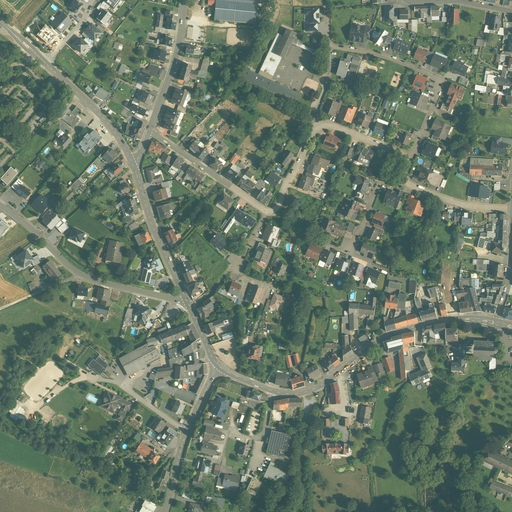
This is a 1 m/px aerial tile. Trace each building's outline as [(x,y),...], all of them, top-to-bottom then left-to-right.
[(77,10),(81,6),(78,3),(75,0),(74,1),(73,1),(72,2),(72,4),(69,7),(72,11),(73,13),(74,14),(75,14),(77,14),(77,12),(77,11),(77,10)] [(120,2),(117,0),(108,0),(106,3),(110,6),(114,9),(117,4),(120,2)] [(214,21),(255,24),(257,0),(210,0),(210,4),(216,4),(214,21)] [(108,9),(110,6),(106,3),(104,1),(101,5),(108,9)] [(106,12),(108,9),(101,5),(101,4),(96,9),(101,13),(104,10),(106,12)] [(424,7),(415,8),(415,12),(419,12),(419,19),(423,19),(424,17),(424,7)] [(439,7),(431,7),(431,12),(431,17),(435,17),(435,16),(439,15),(439,11),(439,7)] [(394,8),(385,8),(385,22),(394,22),(394,17),(394,8)] [(309,24),(317,24),(319,24),(319,9),(305,10),(305,15),(309,15),(309,24)] [(109,20),(111,16),(106,12),(104,10),(101,13),(101,14),(100,13),(99,15),(99,16),(96,19),(104,26),(106,22),(107,23),(109,20)] [(408,11),(400,11),(400,14),(400,20),(408,20),(408,11)] [(454,14),(451,14),(450,24),(454,24),(454,22),(458,23),(458,18),(459,17),(459,16),(458,15),(459,11),(454,11),(454,14)] [(57,29),(61,33),(65,28),(66,29),(72,22),(62,13),(58,18),(58,17),(51,24),(57,29)] [(173,16),(168,16),(167,18),(167,23),(176,24),(177,17),(173,16)] [(500,19),(491,17),(491,21),(491,24),(490,24),(490,26),(490,27),(489,30),(498,32),(499,25),(499,21),(500,21),(500,19)] [(176,24),(167,23),(166,28),(166,29),(166,30),(168,30),(175,31),(176,24)] [(96,28),(91,24),(84,32),(89,37),(94,42),(102,34),(96,28)] [(98,26),(96,28),(102,34),(104,31),(98,26)] [(356,27),(352,26),(351,32),(350,32),(350,34),(351,35),(350,40),(353,41),(354,42),(355,41),(358,42),(361,39),(363,39),(363,37),(364,28),(359,28),(359,27),(357,26),(356,27)] [(46,27),(39,35),(48,43),(49,42),(55,35),(50,31),(46,27)] [(369,28),(364,27),(364,28),(363,37),(369,38),(372,30),(369,30),(369,28)] [(51,43),(58,34),(54,31),(52,28),(50,31),(55,35),(49,42),(51,43)] [(296,34),(286,29),(283,36),(293,41),(296,34)] [(382,30),(379,34),(376,33),(374,38),(376,38),(374,42),(380,46),(383,40),(385,41),(387,37),(386,36),(387,33),(382,30)] [(277,34),(258,75),(264,78),(275,55),(274,54),(283,36),(277,34)] [(293,41),(291,44),(296,46),(297,43),(301,36),(296,34),(293,41)] [(283,36),(274,54),(275,55),(282,58),(284,59),(291,44),(293,41),(283,36)] [(171,39),(161,37),(160,45),(161,45),(167,46),(169,47),(171,39)] [(393,39),(387,37),(385,41),(385,43),(391,45),(392,42),(393,39)] [(92,44),(86,38),(83,41),(87,46),(89,48),(92,44)] [(80,53),(87,46),(83,41),(80,39),(76,43),(75,42),(72,46),(74,48),(75,48),(80,53)] [(410,46),(397,40),(396,44),(394,50),(406,55),(410,46)] [(194,47),(186,46),(185,54),(193,55),(194,50),(194,47)] [(418,49),(414,58),(423,62),(425,59),(427,53),(418,49)] [(159,51),(155,50),(153,60),(163,63),(166,53),(159,51)] [(360,58),(347,54),(345,62),(351,64),(358,66),(360,58)] [(282,58),(275,55),(264,78),(271,81),(282,58)] [(448,61),(435,55),(431,65),(444,70),(448,61)] [(209,60),(203,60),(200,69),(207,71),(209,60)] [(341,77),(345,62),(340,61),(336,75),(341,77)] [(351,64),(345,62),(341,77),(340,80),(353,84),(358,66),(351,64)] [(455,63),(451,71),(465,77),(468,68),(455,63)] [(191,66),(183,64),(181,72),(196,77),(197,73),(193,72),(193,73),(190,72),(191,67),(191,66)] [(122,65),(118,72),(117,74),(118,74),(123,77),(124,75),(128,68),(122,65)] [(158,69),(154,68),(153,69),(152,72),(150,76),(151,76),(162,80),(165,72),(158,69)] [(258,75),(246,70),(241,79),(287,101),(292,91),(271,81),(264,78),(258,75)] [(147,74),(141,72),(140,75),(139,75),(140,75),(138,80),(147,84),(151,76),(147,74)] [(196,77),(181,72),(178,80),(187,82),(188,77),(191,78),(191,79),(195,80),(196,77)] [(511,82),(510,82),(511,82),(505,80),(501,78),(499,78),(493,76),(488,75),(487,87),(498,89),(498,85),(510,87),(509,91),(511,90),(511,82)] [(422,78),(417,76),(414,84),(416,84),(415,86),(422,90),(424,86),(427,80),(423,78),(422,78)] [(469,81),(461,78),(458,83),(467,87),(469,81)] [(204,85),(198,84),(195,93),(201,94),(204,85)] [(446,105),(445,106),(450,109),(453,110),(458,98),(457,98),(458,95),(462,97),(465,90),(452,84),(449,92),(452,93),(451,95),(450,95),(446,105)] [(95,95),(103,100),(107,94),(100,89),(95,95)] [(183,92),(176,89),(173,96),(185,100),(187,94),(183,92)] [(300,95),(292,91),(287,101),(296,105),(300,95)] [(153,97),(144,92),(140,101),(149,106),(153,97)] [(421,96),(416,93),(413,99),(425,104),(428,98),(421,96)] [(185,100),(173,96),(171,102),(178,105),(182,107),(185,100)] [(388,109),(392,100),(386,98),(383,107),(388,109)] [(425,104),(413,99),(411,104),(415,106),(423,109),(425,104)] [(337,104),(328,101),(324,112),(333,116),(336,110),(338,104),(337,104)] [(393,102),(390,108),(396,110),(398,104),(393,102)] [(143,116),(145,112),(137,107),(131,105),(129,108),(136,113),(139,115),(143,116)] [(65,107),(60,112),(64,115),(65,114),(68,110),(69,110),(65,107)] [(81,111),(77,107),(71,113),(76,117),(81,111)] [(104,110),(109,116),(112,111),(107,107),(104,110)] [(349,112),(343,109),(339,118),(348,122),(350,115),(353,116),(356,109),(351,107),(349,112)] [(176,111),(169,108),(166,115),(177,119),(180,113),(176,111)] [(71,113),(68,110),(65,114),(71,118),(67,123),(73,128),(79,120),(79,119),(79,120),(76,117),(71,113)] [(371,118),(361,114),(360,116),(357,124),(367,128),(369,121),(370,121),(371,119),(370,118),(371,118)] [(177,119),(166,115),(164,121),(166,122),(175,126),(177,119)] [(451,127),(436,120),(434,125),(438,127),(434,135),(439,137),(445,140),(447,135),(450,127),(451,127)] [(146,124),(139,121),(137,129),(143,131),(146,124)] [(175,126),(166,122),(163,129),(171,132),(175,133),(177,127),(175,126)] [(387,127),(377,123),(374,132),(383,136),(387,127)] [(133,128),(129,124),(125,134),(131,136),(133,131),(134,131),(135,128),(133,128)] [(137,129),(135,128),(134,131),(133,131),(131,136),(131,137),(134,138),(134,139),(136,140),(137,139),(140,140),(143,131),(137,129)] [(102,138),(93,130),(89,135),(87,134),(83,138),(84,138),(78,144),(82,148),(81,149),(85,153),(89,148),(91,150),(96,144),(95,143),(98,140),(99,141),(102,138)] [(58,142),(64,148),(71,140),(65,134),(60,140),(58,142)] [(405,136),(402,135),(399,142),(408,146),(411,139),(405,136)] [(330,139),(326,138),(324,145),(330,147),(334,149),(337,142),(337,141),(334,140),(330,138),(330,139)] [(193,139),(186,146),(188,148),(194,143),(195,142),(193,139)] [(155,144),(152,143),(149,151),(157,154),(160,146),(158,145),(158,144),(156,143),(155,144)] [(188,148),(195,155),(200,149),(196,145),(194,143),(188,148)] [(493,143),(492,143),(492,148),(495,149),(496,150),(496,153),(505,154),(506,149),(504,149),(505,144),(500,144),(493,143)] [(438,148),(428,144),(427,147),(425,152),(428,153),(435,156),(438,148)] [(165,148),(160,146),(157,154),(163,156),(164,154),(165,152),(164,152),(165,148)] [(354,150),(347,147),(344,155),(351,158),(351,157),(353,151),(354,150)] [(354,158),(354,160),(361,163),(363,158),(370,161),(373,153),(359,147),(357,152),(354,158)] [(107,152),(106,153),(105,154),(102,157),(103,157),(108,163),(112,158),(113,159),(117,155),(110,149),(107,152)] [(207,153),(201,149),(200,149),(195,155),(202,160),(207,153)] [(172,159),(164,154),(163,156),(161,160),(169,165),(171,162),(170,161),(172,159)] [(234,154),(229,162),(233,164),(238,157),(234,154)] [(291,158),(285,154),(279,162),(285,167),(291,158)] [(315,156),(311,166),(309,165),(307,170),(313,173),(318,175),(321,167),(320,166),(321,165),(327,167),(329,162),(315,156)] [(184,162),(178,157),(174,163),(172,165),(179,169),(184,162)] [(222,164),(215,159),(212,163),(211,163),(209,166),(213,168),(217,171),(217,170),(220,171),(223,166),(221,165),(222,164)] [(117,165),(110,170),(111,172),(115,176),(117,174),(117,175),(120,173),(119,172),(121,171),(117,165)] [(493,167),(470,165),(470,174),(494,176),(495,167),(493,167)] [(190,166),(188,169),(187,168),(186,169),(187,170),(185,173),(189,175),(192,178),(197,171),(190,166)] [(156,167),(146,170),(150,184),(156,182),(161,181),(162,181),(160,175),(154,177),(153,173),(157,172),(156,167)] [(502,167),(495,167),(494,176),(502,176),(502,167)] [(0,179),(7,186),(18,174),(11,168),(0,179)] [(234,173),(229,169),(225,176),(232,181),(237,174),(234,173)] [(422,170),(418,178),(418,179),(426,182),(430,172),(428,171),(427,172),(422,170)] [(204,176),(197,171),(192,178),(196,181),(199,183),(204,176)] [(111,172),(107,175),(112,182),(117,178),(115,176),(111,172)] [(433,173),(430,172),(426,182),(435,185),(438,177),(438,176),(433,174),(433,173)] [(280,179),(271,173),(267,179),(267,180),(269,182),(268,182),(269,183),(274,187),(280,179)] [(305,176),(303,176),(298,188),(307,191),(311,179),(305,176)] [(370,181),(357,176),(355,184),(358,185),(356,191),(357,191),(365,194),(367,190),(366,189),(367,187),(367,188),(370,181)] [(74,184),(78,188),(83,183),(78,179),(74,184)] [(241,179),(237,185),(243,189),(248,183),(241,179)] [(12,187),(16,191),(21,186),(23,184),(19,180),(12,187)] [(248,183),(243,189),(249,194),(254,187),(255,186),(254,186),(255,185),(249,181),(248,183)] [(126,183),(122,185),(123,187),(119,189),(122,194),(129,191),(127,186),(126,183)] [(21,186),(16,191),(25,200),(30,194),(21,186)] [(480,186),(473,186),(472,188),(471,197),(479,198),(480,186)] [(487,187),(480,186),(479,198),(486,199),(487,190),(487,187)] [(63,196),(65,197),(69,193),(73,189),(71,187),(63,196)] [(162,190),(153,192),(155,202),(167,198),(164,189),(162,190)] [(402,193),(398,191),(396,195),(393,193),(394,192),(390,191),(385,189),(384,194),(387,195),(384,200),(392,203),(391,205),(397,207),(399,201),(402,193)] [(365,194),(357,191),(354,198),(364,202),(367,195),(365,194)] [(264,194),(261,192),(256,199),(264,204),(269,197),(268,197),(264,194)] [(229,199),(223,195),(224,194),(223,194),(217,203),(227,211),(233,201),(230,198),(229,199)] [(50,204),(41,195),(37,199),(38,200),(36,202),(35,201),(31,205),(34,208),(34,207),(38,210),(38,211),(41,214),(50,204)] [(417,202),(413,200),(414,197),(413,197),(410,205),(410,207),(406,208),(407,211),(412,213),(413,213),(415,214),(420,216),(422,213),(421,211),(422,209),(424,204),(420,202),(419,203),(417,203),(417,202)] [(133,199),(125,202),(127,209),(135,206),(133,199)] [(353,203),(349,202),(348,205),(346,205),(345,207),(345,208),(357,213),(359,209),(357,209),(358,206),(353,203)] [(170,204),(157,208),(159,215),(158,215),(160,220),(169,217),(167,211),(171,210),(170,204)] [(135,206),(127,209),(129,215),(129,216),(138,213),(135,206)] [(357,213),(345,208),(345,207),(343,207),(340,214),(342,215),(346,217),(355,220),(357,213)] [(242,214),(236,210),(231,217),(235,220),(246,228),(248,225),(252,219),(245,215),(244,216),(242,215),(242,214)] [(59,220),(51,213),(48,216),(44,221),(42,222),(44,224),(44,225),(45,226),(46,226),(48,228),(51,226),(52,227),(54,226),(59,220)] [(385,216),(376,213),(373,221),(376,223),(375,223),(382,226),(384,221),(383,221),(385,216)] [(439,217),(438,222),(441,223),(442,217),(448,218),(449,213),(443,213),(442,217),(439,217)] [(463,214),(455,213),(455,219),(454,222),(462,222),(462,219),(463,219),(463,214)] [(231,217),(222,230),(226,233),(235,220),(231,217)] [(59,220),(54,226),(57,229),(64,223),(59,219),(59,220)] [(335,223),(325,219),(321,229),(330,233),(331,232),(341,237),(345,227),(339,225),(338,224),(336,223),(335,223)] [(2,221),(1,221),(0,222),(0,237),(9,228),(2,221)] [(105,225),(113,233),(117,230),(109,221),(105,225)] [(129,226),(128,227),(130,231),(138,227),(135,222),(134,223),(129,226)] [(64,223),(57,229),(61,234),(68,228),(64,223)] [(349,224),(346,231),(353,234),(356,227),(349,224)] [(272,227),(268,225),(266,230),(264,234),(262,239),(269,242),(270,242),(271,240),(273,241),(273,240),(278,229),(273,227),(273,228),(272,227)] [(74,229),(69,237),(72,239),(72,240),(76,242),(77,241),(80,242),(84,234),(74,229)] [(374,231),(370,229),(367,238),(369,239),(369,240),(372,241),(372,240),(375,241),(378,233),(374,231)] [(174,236),(171,230),(164,234),(169,245),(177,241),(176,241),(174,236)] [(142,234),(135,237),(139,246),(151,240),(147,233),(143,235),(142,234)] [(227,244),(216,234),(209,242),(213,246),(214,245),(220,251),(227,244)] [(487,238),(480,237),(477,248),(484,250),(486,242),(493,244),(494,243),(497,244),(497,239),(498,239),(498,234),(487,234),(487,238)] [(499,234),(498,234),(498,239),(497,239),(497,244),(506,246),(507,234),(499,234)] [(270,242),(269,242),(268,247),(274,249),(277,242),(273,240),(273,241),(272,243),(270,242)] [(115,244),(110,243),(107,257),(111,258),(111,260),(112,262),(114,262),(115,261),(115,259),(119,260),(122,245),(117,244),(116,243),(115,244)] [(497,244),(494,243),(493,244),(491,253),(504,256),(506,246),(497,244)] [(373,248),(364,244),(362,249),(361,252),(365,254),(365,253),(373,257),(373,256),(375,251),(372,250),(373,248)] [(321,249),(310,245),(306,255),(317,260),(321,249)] [(265,249),(264,249),(264,250),(257,248),(258,249),(255,255),(254,255),(252,260),(261,264),(262,261),(267,263),(271,252),(265,249)] [(32,262),(33,261),(32,259),(26,251),(17,257),(16,258),(16,259),(23,269),(32,262)] [(323,261),(323,262),(325,263),(325,264),(327,264),(328,264),(330,265),(334,255),(330,253),(329,253),(327,252),(326,253),(323,261)] [(32,262),(34,266),(42,262),(38,256),(32,259),(33,261),(32,262)] [(146,261),(145,262),(144,262),(145,266),(146,265),(147,267),(149,270),(151,269),(153,268),(155,267),(157,266),(155,261),(153,258),(146,261)] [(140,260),(138,259),(131,269),(135,272),(140,264),(139,263),(140,260)] [(344,261),(339,260),(335,270),(340,272),(341,271),(344,272),(345,267),(346,263),(344,262),(344,261)] [(484,261),(480,260),(479,266),(479,271),(486,272),(487,264),(484,264),(484,261)] [(50,261),(43,267),(54,280),(61,275),(50,261)] [(189,263),(187,261),(183,263),(184,263),(186,269),(187,268),(188,272),(192,270),(188,263),(189,263)] [(183,264),(179,265),(183,274),(188,272),(187,268),(186,269),(184,263),(183,264)] [(279,264),(279,265),(278,264),(277,264),(277,263),(276,266),(273,272),(274,272),(277,273),(276,274),(277,274),(277,276),(279,276),(280,276),(280,275),(281,275),(281,276),(282,275),(283,275),(286,267),(279,264)] [(363,266),(355,264),(353,270),(351,269),(350,274),(359,277),(359,276),(361,270),(363,266)] [(503,266),(494,265),(492,277),(502,278),(503,266)] [(149,284),(150,279),(150,278),(149,278),(151,273),(156,271),(155,267),(153,268),(151,269),(149,270),(147,267),(144,268),(143,277),(142,276),(140,282),(149,284)] [(380,273),(370,269),(367,275),(364,284),(374,288),(380,273)] [(188,272),(183,274),(187,284),(192,281),(190,276),(188,272)] [(472,280),(459,280),(459,286),(459,287),(460,289),(461,290),(462,291),(467,290),(467,291),(472,290),(472,285),(472,280)] [(232,282),(228,292),(234,295),(234,292),(238,294),(238,293),(241,286),(235,284),(236,284),(232,282)] [(401,284),(389,282),(388,287),(400,290),(401,284)] [(195,284),(187,288),(191,296),(193,295),(194,297),(203,293),(201,289),(198,291),(195,284)] [(256,287),(251,285),(246,298),(248,299),(247,301),(256,304),(257,302),(259,303),(264,290),(259,288),(258,286),(256,287)] [(83,287),(78,286),(77,295),(83,296),(86,296),(87,289),(82,288),(83,287)] [(435,287),(428,290),(431,299),(437,297),(435,290),(435,287)] [(455,287),(455,291),(456,291),(456,292),(457,298),(458,300),(459,300),(459,298),(465,297),(469,296),(467,291),(461,292),(459,287),(455,287)] [(104,292),(101,291),(101,290),(100,290),(100,289),(99,290),(98,290),(98,291),(98,292),(97,299),(102,300),(101,305),(105,306),(107,300),(109,292),(104,291),(104,292)] [(478,303),(477,300),(477,298),(477,296),(475,290),(472,290),(467,291),(469,296),(471,304),(473,312),(480,312),(478,303)] [(274,294),(270,306),(276,309),(278,304),(285,307),(288,300),(274,294)] [(214,295),(209,299),(212,304),(217,301),(214,295)] [(394,296),(387,295),(387,298),(386,298),(385,306),(385,308),(389,308),(389,309),(396,310),(397,307),(399,300),(398,300),(399,295),(394,295),(394,296)] [(497,295),(494,295),(493,298),(491,305),(497,307),(500,297),(497,295)] [(493,298),(487,296),(487,299),(480,298),(480,303),(478,303),(480,312),(484,312),(486,304),(491,305),(493,298)] [(209,299),(203,304),(204,307),(197,309),(198,310),(201,318),(201,319),(209,316),(209,315),(212,314),(210,310),(214,308),(212,304),(209,299)] [(101,305),(86,302),(84,310),(107,315),(109,307),(105,306),(101,305)] [(352,304),(349,304),(349,305),(350,324),(350,331),(358,330),(358,316),(358,314),(359,305),(352,304)] [(433,304),(429,305),(430,310),(422,312),(419,312),(419,314),(422,321),(437,318),(436,314),(437,314),(436,311),(435,311),(433,304)] [(466,305),(459,306),(459,308),(461,314),(473,312),(471,304),(466,305)] [(497,307),(491,305),(486,304),(484,312),(494,314),(497,307)] [(367,306),(359,305),(358,314),(370,316),(374,316),(375,307),(370,307),(367,306)] [(142,307),(135,306),(133,315),(140,316),(138,323),(144,324),(147,315),(148,316),(149,310),(142,309),(142,307)] [(511,320),(511,309),(505,308),(503,316),(504,319),(511,321),(511,320)] [(409,317),(406,318),(408,325),(422,321),(419,314),(409,317)] [(228,317),(211,323),(214,330),(231,324),(228,317)] [(406,317),(394,321),(394,323),(396,329),(408,325),(406,318),(406,317)] [(389,321),(385,323),(384,325),(386,332),(396,329),(394,323),(394,321),(393,320),(390,321),(389,321)] [(186,326),(184,327),(188,335),(190,340),(191,342),(192,343),(195,341),(200,338),(192,323),(186,326)] [(211,323),(204,326),(208,335),(215,332),(214,330),(211,323)] [(445,324),(434,326),(435,335),(438,335),(446,333),(446,330),(445,324)] [(183,327),(172,331),(172,329),(167,331),(168,333),(159,336),(161,344),(166,343),(172,341),(177,339),(188,335),(184,327),(184,326),(183,327)] [(434,326),(423,328),(422,334),(426,333),(427,336),(428,336),(428,340),(422,339),(421,343),(435,345),(435,335),(434,326)] [(166,327),(157,331),(159,336),(168,333),(167,331),(166,327)] [(458,329),(446,330),(446,333),(446,342),(449,342),(458,342),(458,329)] [(223,341),(233,337),(231,332),(221,336),(223,341)] [(414,332),(402,335),(403,345),(407,344),(411,343),(415,342),(414,332)] [(365,335),(359,339),(363,346),(369,343),(365,335)] [(402,335),(391,338),(392,340),(384,343),(388,353),(399,350),(403,349),(403,345),(402,335)] [(156,337),(146,340),(148,347),(158,345),(156,337)] [(488,341),(487,341),(487,342),(484,342),(484,341),(484,342),(481,342),(481,341),(480,341),(480,340),(478,340),(478,341),(477,341),(477,342),(474,342),(474,341),(473,342),(474,342),(474,346),(471,345),(468,345),(468,347),(467,347),(467,354),(473,354),(473,360),(472,361),(473,361),(476,361),(476,362),(477,362),(477,361),(480,361),(480,362),(480,361),(483,361),(483,362),(484,362),(484,361),(486,361),(486,362),(487,362),(487,361),(489,361),(489,370),(496,370),(496,356),(496,355),(497,354),(498,354),(498,353),(498,351),(497,351),(496,349),(496,348),(495,349),(494,349),(495,348),(496,347),(495,347),(495,345),(496,345),(495,344),(494,343),(494,342),(493,342),(493,343),(491,343),(491,342),(490,342),(490,343),(488,342),(488,341)] [(172,341),(166,343),(168,351),(174,349),(172,341)] [(174,349),(168,351),(172,368),(175,368),(175,366),(184,367),(184,366),(199,364),(198,358),(203,358),(204,355),(204,352),(202,349),(197,350),(195,341),(192,343),(190,344),(191,345),(187,347),(182,350),(181,347),(174,349)] [(191,342),(181,347),(182,350),(187,347),(191,345),(190,344),(192,343),(191,342)] [(154,346),(148,348),(146,344),(118,359),(127,375),(160,357),(154,346)] [(254,347),(249,346),(249,351),(248,354),(247,358),(257,360),(258,356),(259,351),(259,348),(254,347)] [(348,347),(342,350),(343,361),(344,361),(354,354),(349,346),(348,347)] [(432,368),(426,354),(423,355),(429,370),(432,369),(432,368)] [(429,370),(423,355),(418,358),(423,371),(424,372),(429,370)] [(95,361),(105,369),(109,365),(98,357),(95,361)] [(333,359),(331,360),(335,368),(341,364),(336,357),(333,359)] [(389,358),(383,361),(387,372),(393,370),(389,358)] [(100,376),(105,369),(95,361),(93,360),(88,366),(100,376)] [(326,363),(325,364),(329,372),(335,368),(331,360),(326,363)] [(465,360),(458,360),(458,364),(452,364),(452,371),(465,371),(465,360)] [(206,364),(199,364),(184,366),(184,367),(184,372),(199,370),(199,375),(202,375),(207,375),(206,364)] [(374,366),(377,374),(383,372),(381,364),(374,366)] [(316,365),(308,369),(308,370),(306,371),(310,379),(319,373),(317,370),(318,369),(316,365)] [(184,367),(175,366),(175,368),(175,376),(174,379),(183,380),(184,372),(184,367)] [(172,368),(169,368),(157,370),(156,376),(155,379),(175,376),(175,368),(172,368)] [(195,383),(194,385),(194,386),(193,386),(194,386),(191,392),(198,395),(201,389),(197,387),(202,375),(199,375),(199,370),(184,372),(183,380),(183,385),(195,383)] [(423,373),(409,379),(413,386),(423,381),(428,379),(432,377),(429,370),(424,372),(423,373)] [(375,373),(370,374),(369,372),(357,375),(361,387),(362,387),(361,385),(364,384),(365,386),(374,383),(373,382),(377,381),(375,373)] [(207,375),(202,375),(197,387),(201,389),(206,378),(207,375)] [(281,376),(277,376),(276,380),(276,381),(277,381),(277,382),(276,382),(275,382),(275,383),(275,384),(275,385),(276,385),(277,385),(278,385),(278,384),(280,385),(291,386),(290,380),(289,376),(282,375),(281,376)] [(294,379),(290,380),(291,386),(292,390),(304,387),(301,377),(297,378),(294,379)] [(337,382),(331,385),(332,393),(339,392),(337,382)] [(261,395),(252,392),(248,391),(246,398),(250,399),(250,398),(259,401),(261,395)] [(121,399),(107,392),(103,400),(103,401),(104,401),(101,407),(109,411),(110,410),(115,412),(118,405),(122,407),(127,410),(129,410),(131,405),(121,400),(121,399)] [(339,392),(332,393),(331,393),(332,405),(340,404),(339,392)] [(226,401),(219,398),(216,403),(224,406),(226,401)] [(162,401),(156,399),(153,405),(159,409),(162,401)] [(288,399),(274,402),(273,409),(277,410),(280,410),(284,409),(283,411),(286,412),(287,407),(288,399)] [(302,399),(288,399),(287,407),(290,407),(300,407),(301,407),(302,399)] [(185,406),(176,402),(174,404),(175,404),(171,412),(171,411),(171,412),(176,414),(177,414),(178,414),(181,416),(181,414),(181,413),(185,406)] [(21,414),(24,410),(13,403),(9,411),(12,413),(19,417),(21,414)] [(216,403),(211,414),(221,418),(223,414),(224,414),(225,411),(224,410),(226,407),(224,406),(216,403)] [(127,410),(122,407),(116,419),(121,422),(127,410)] [(371,408),(362,407),(361,414),(360,418),(359,423),(368,424),(371,408)] [(29,418),(21,414),(19,417),(18,418),(26,422),(29,418)] [(165,424),(155,418),(153,422),(155,424),(152,428),(159,433),(162,429),(165,424)] [(166,431),(165,432),(162,437),(159,434),(156,439),(167,446),(173,437),(174,436),(177,433),(169,428),(166,431)] [(211,430),(206,429),(206,430),(205,434),(206,434),(205,437),(205,438),(210,439),(219,441),(221,432),(211,430)] [(147,435),(154,440),(157,435),(150,430),(147,435)] [(294,436),(271,431),(267,446),(290,451),(294,436)] [(139,442),(143,435),(138,432),(134,439),(139,442)] [(153,452),(140,444),(136,451),(148,460),(153,452)] [(207,445),(203,444),(202,447),(204,447),(203,453),(214,455),(216,447),(207,445)] [(249,446),(242,444),(239,454),(246,456),(249,446)] [(329,444),(324,444),(324,445),(322,446),(323,454),(325,453),(325,455),(326,455),(327,456),(329,456),(330,455),(331,455),(331,454),(333,453),(334,454),(338,454),(339,453),(341,453),(341,455),(346,455),(347,453),(349,453),(349,452),(350,452),(351,448),(349,447),(349,445),(347,445),(348,444),(342,444),(342,445),(337,444),(335,444),(334,444),(330,445),(329,444)] [(290,451),(267,446),(266,454),(288,459),(290,451)] [(499,455),(487,450),(482,460),(502,470),(507,459),(508,458),(506,458),(506,459),(500,456),(501,455),(499,454),(499,455)] [(157,453),(154,451),(153,452),(148,460),(155,464),(160,457),(156,455),(157,453)] [(200,458),(197,471),(203,473),(205,466),(206,460),(200,458)] [(511,461),(507,459),(502,470),(506,472),(511,474),(511,461)] [(290,475),(273,467),(275,464),(270,462),(263,477),(284,487),(290,475)] [(169,473),(163,471),(160,479),(167,481),(169,477),(168,477),(169,473)] [(203,473),(197,471),(195,481),(196,481),(201,482),(201,481),(203,473)] [(252,477),(245,474),(244,481),(249,483),(252,477)] [(232,478),(225,476),(224,480),(223,485),(223,486),(236,490),(239,478),(233,476),(232,478)] [(160,479),(156,489),(164,491),(167,481),(160,479)] [(254,480),(251,479),(249,483),(245,491),(250,493),(250,492),(255,493),(258,486),(259,487),(261,483),(254,480)] [(511,489),(493,482),(489,489),(511,497),(511,494),(511,489)] [(149,503),(145,501),(142,507),(151,511),(152,511),(155,507),(149,503)]
